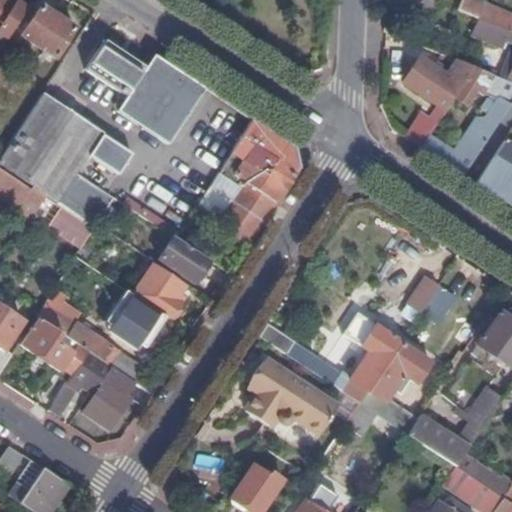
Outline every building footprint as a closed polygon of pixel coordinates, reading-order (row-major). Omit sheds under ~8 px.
[(0,0),(0,33),(7,39),(27,8),(14,0),(0,0)] [(428,0),(386,0),(386,1),(423,16),(428,0)] [(487,6),(473,0),(462,0),(458,11),(476,20),(481,21),(487,6)] [(511,31),(511,16),(487,6),(481,21),(511,34),(511,31)] [(75,30),(41,7),(21,36),(55,59),(75,30)] [(511,84),(511,33),(511,34),(481,21),(476,20),(470,34),(504,48),(507,43),(511,44),(511,53),(500,80),(511,84)] [(111,95),(123,104),(145,70),(139,66),(140,65),(104,41),(86,71),(115,90),(111,95)] [(170,146),(206,90),(186,76),(154,55),(145,70),(123,104),(117,113),(170,146)] [(474,69),(458,62),(448,79),(420,61),(404,85),(446,112),(474,69)] [(465,178),(511,106),(511,84),(500,80),(477,70),(457,100),(467,106),(477,92),(498,101),(486,119),(480,119),(462,145),(436,128),(421,149),(437,160),(465,178)] [(56,205),(75,177),(88,157),(102,136),(86,125),(89,120),(75,111),(72,116),(40,95),(0,155),(0,167),(31,189),(46,198),(56,205)] [(424,118),(408,141),(421,149),(436,128),(437,126),(424,118)] [(234,202),(264,223),(300,168),(295,148),(280,138),(252,121),(218,174),(242,189),(234,202)] [(130,155),(102,136),(88,157),(117,176),(130,155)] [(489,194),(496,198),(511,174),(511,158),(511,159),(511,158),(511,146),(505,142),(477,186),(489,194)] [(0,172),(0,201),(30,221),(38,210),(44,200),(46,198),(31,189),(29,192),(0,172)] [(505,204),(511,209),(511,174),(496,198),(505,204)] [(93,230),(96,225),(112,200),(75,177),(56,205),(46,198),(44,200),(55,206),(60,210),(93,230)] [(57,215),(60,210),(55,206),(44,200),(38,210),(49,217),(53,211),(57,215)] [(194,284),(209,262),(176,239),(173,238),(158,260),(194,284)] [(72,262),(35,318),(39,320),(61,335),(78,346),(89,353),(102,361),(112,368),(135,383),(152,395),(160,382),(76,323),(74,325),(57,313),(66,299),(63,297),(82,269),(72,262)] [(166,319),(170,321),(181,306),(175,302),(184,288),(153,268),(134,297),(166,319)] [(420,313),(438,286),(425,278),(408,304),(420,313)] [(166,319),(134,297),(127,293),(106,324),(146,350),(166,319)] [(0,371),(11,355),(4,350),(22,323),(0,307),(0,371)] [(511,361),(511,319),(501,312),(476,345),(508,367),(511,361)] [(367,393),(401,343),(358,314),(343,335),(368,352),(345,388),(356,396),(354,400),(360,404),(363,399),(367,393)] [(22,346),(71,380),(89,353),(78,346),(72,354),(56,343),(61,335),(39,320),(22,346)] [(294,343),(267,326),(259,338),(337,389),(343,380),(292,346),(294,343)] [(78,346),(61,335),(56,343),(72,354),(78,346)] [(423,357),(401,343),(367,393),(374,397),(372,402),(381,409),(403,375),(409,379),(423,357)] [(71,380),(84,388),(102,361),(89,353),(71,380)] [(337,408),(265,362),(248,390),(256,396),(245,413),(270,430),(274,422),(279,427),(283,429),(288,428),(291,423),(290,419),(291,418),(319,436),(337,408)] [(112,368),(101,385),(103,387),(84,415),(88,418),(91,413),(112,428),(129,403),(123,400),(135,383),(112,368)] [(460,440),(470,448),(511,386),(487,371),(459,411),(476,423),(460,440)] [(71,380),(56,401),(66,408),(76,393),(80,395),(84,388),(71,380)] [(414,394),(426,401),(434,389),(423,381),(414,394)] [(364,408),(360,404),(345,427),(362,438),(371,424),(380,431),(382,428),(392,435),(396,429),(384,420),(364,408)] [(396,429),(403,433),(410,423),(391,411),(384,420),(396,429)] [(91,413),(88,418),(109,432),(112,428),(91,413)] [(467,452),(416,420),(407,436),(409,437),(457,467),(464,455),(467,452)] [(22,456),(9,447),(0,460),(0,474),(7,478),(22,456)] [(464,455),(457,467),(504,499),(511,487),(511,482),(502,476),(500,479),(464,455)] [(35,511),(57,479),(31,462),(9,497),(30,511),(35,511)] [(268,477),(252,466),(231,499),(232,503),(243,511),(248,510),(250,511),(261,511),(284,480),(271,472),(268,477)] [(504,499),(457,467),(443,488),(478,511),(495,511),(496,511),(504,499)] [(305,500),(296,511),(328,511),(338,497),(331,491),(335,485),(323,478),(307,501),(305,500)] [(475,511),(449,494),(444,503),(440,501),(432,511),(475,511)] [(511,511),(511,504),(510,503),(504,499),(496,511),(498,511),(511,511)]
